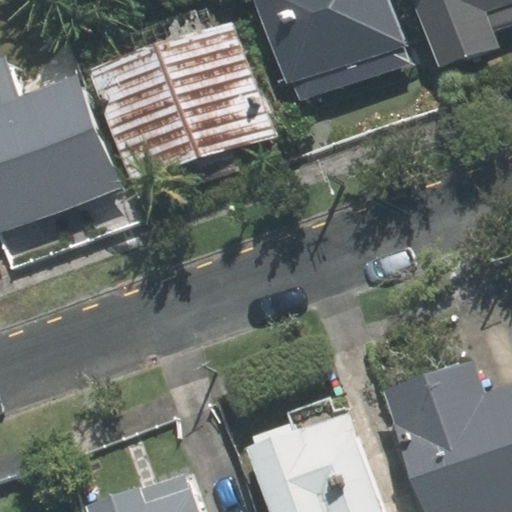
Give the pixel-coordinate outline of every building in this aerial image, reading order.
[(310,104),(412,69),(408,55),(415,53),(397,0),(266,0),(299,91),(305,90),(310,104)] [(511,0),(429,0),(455,74),(511,54),(511,49),(506,31),(511,29),(511,0)] [(229,42),(221,20),(152,44),(160,66),(113,82),(151,189),(194,174),(199,190),(248,173),(243,157),(292,140),(255,33),(229,42)] [(100,82),(0,117),(0,237),(1,241),(139,192),(100,82)] [(485,365),(398,398),(439,511),(511,511),(511,394),(498,400),(485,365)] [(343,423),(335,404),(295,418),(298,428),(266,441),(268,450),(260,453),(281,511),(390,511),(356,418),(343,423)] [(209,511),(199,478),(96,511),(209,511)]
